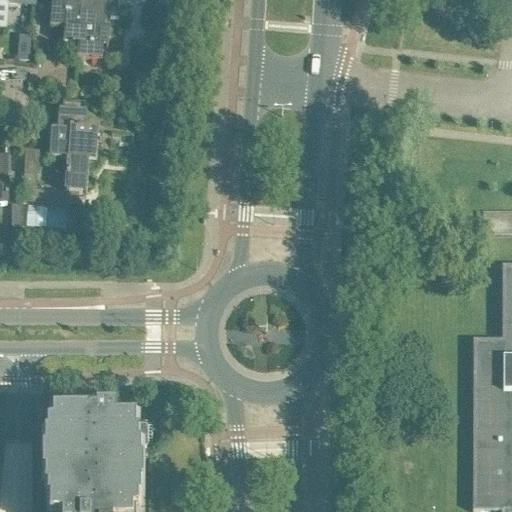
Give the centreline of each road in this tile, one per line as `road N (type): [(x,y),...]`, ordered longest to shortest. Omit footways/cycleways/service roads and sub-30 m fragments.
road 1 (tertiary): [(209,312),(0,317)]
road 2 (tertiary): [(0,348),(207,351)]
road 3 (secondary): [(301,283),(315,85)]
road 4 (secondary): [(252,79),(243,277)]
road 5 (unclassified): [(315,85),(511,103)]
road 6 (secondary): [(233,385),(247,511)]
road 7 (secondary): [(297,511),(297,387)]
road 8 (secondary): [(297,387),(313,374),(328,337),(325,316),(301,283)]
